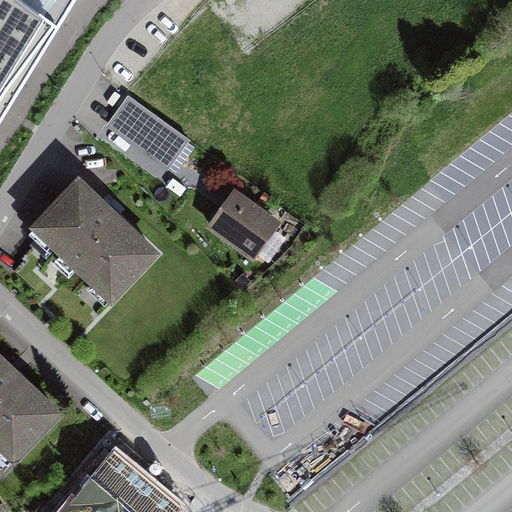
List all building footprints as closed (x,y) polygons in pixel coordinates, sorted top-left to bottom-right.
[(0,0),(0,127),(18,104),(60,30),(13,0),(0,0)] [(186,142),(128,100),(109,127),(167,169),(186,142)] [(34,228),(42,235),(31,245),(34,248),(24,258),(27,261),(16,271),(36,293),(48,282),(45,279),(56,268),(53,265),(64,255),(113,299),(156,251),(77,180),(34,228)] [(233,194),(210,227),(254,259),(278,226),(233,194)] [(57,415),(0,361),(0,446),(14,460),(57,415)] [(114,454),(66,511),(176,511),(180,507),(114,454)]
